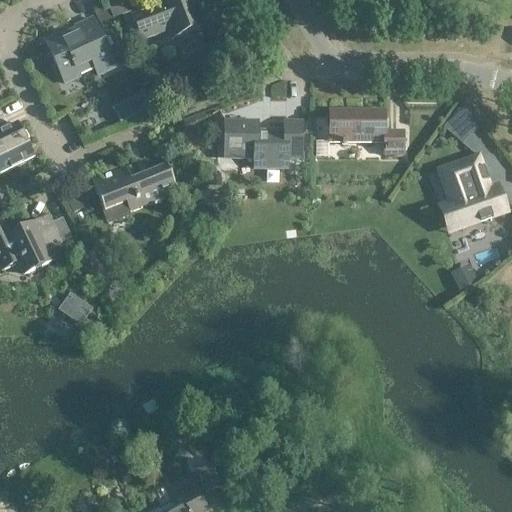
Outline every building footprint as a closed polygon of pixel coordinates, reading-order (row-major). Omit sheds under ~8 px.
[(155,0),(159,7),(130,18),(139,42),(168,31),(172,41),(205,28),(202,19),(204,19),(202,13),(200,13),(194,0),(155,0)] [(92,21),(44,43),(64,85),(80,78),(78,74),(93,67),(97,77),(115,69),(111,60),(99,35),(92,21)] [(108,31),(99,35),(111,60),(120,56),(108,31)] [(402,158),(403,134),(384,134),(384,113),(329,112),(328,145),(341,145),(341,147),(346,147),(346,145),(383,145),(383,158),(402,158)] [(225,124),(224,160),(255,160),(254,169),(269,169),(269,170),(274,170),(274,169),(285,170),(285,160),(299,160),(299,125),(285,124),(285,134),(256,134),(256,124),(225,124)] [(0,176),(34,160),(17,125),(0,132),(0,176)] [(436,173),(448,205),(438,208),(448,235),(457,231),(505,215),(495,188),(489,191),(477,158),(436,173)] [(166,168),(151,173),(142,177),(131,182),(126,171),(91,184),(101,209),(123,201),(129,215),(177,196),(166,168)] [(78,198),(67,202),(72,214),(82,210),(78,198)] [(0,271),(1,273),(20,264),(26,277),(52,264),(46,252),(61,245),(61,244),(71,240),(61,221),(52,225),(48,217),(28,227),(24,218),(4,227),(2,223),(0,224),(0,271)] [(470,271),(452,280),(459,293),(477,284),(470,271)] [(211,467),(197,472),(204,494),(219,489),(211,467)] [(210,511),(200,493),(174,507),(169,511),(210,511)]
